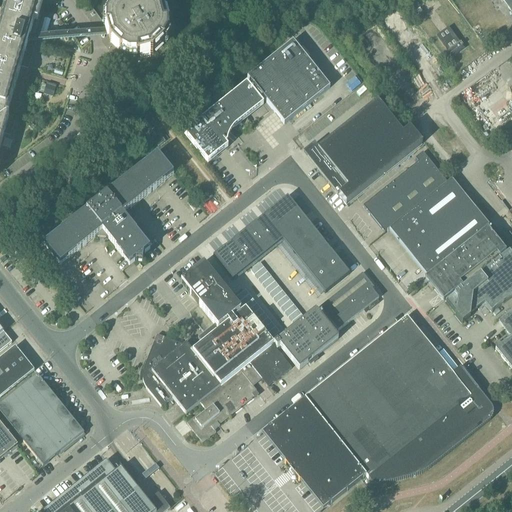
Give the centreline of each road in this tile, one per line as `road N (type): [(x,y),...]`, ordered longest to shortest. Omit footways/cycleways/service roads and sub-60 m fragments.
road 1 (unclassified): [(56,351),(288,166),(401,307),(196,471),(152,420),(116,427)]
road 2 (residential): [(0,189),(52,151),(79,115),(101,48),(67,0)]
road 3 (unclassified): [(116,427),(10,511)]
